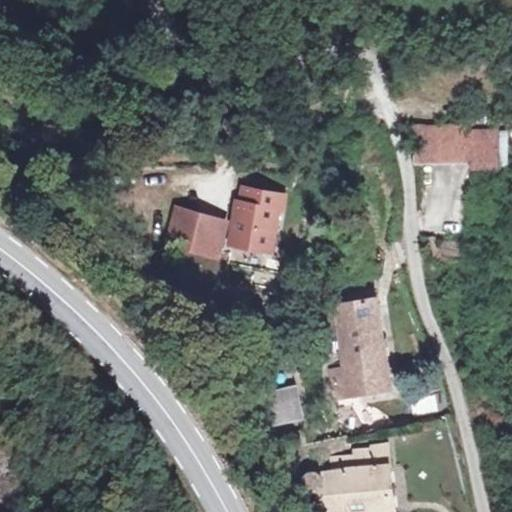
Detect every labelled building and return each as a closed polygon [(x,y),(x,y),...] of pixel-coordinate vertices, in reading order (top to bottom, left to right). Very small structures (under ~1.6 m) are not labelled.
[(511,128),(511,127),(502,128),(480,130),(480,125),(417,133),(420,167),(481,161),(482,167),(511,163),(511,128)] [(247,192),(281,197),(284,185),(260,179),(249,186),(247,192)] [(281,197),(247,192),(241,191),(239,206),(235,204),(225,249),(263,254),(267,255),(275,212),(278,213),(281,197)] [(219,259),(230,218),(176,204),(165,245),(219,259)] [(376,301),(333,307),(342,372),(327,375),(330,399),(389,389),(376,301)] [(256,393),(261,424),(290,421),(287,392),(256,393)] [(411,398),(413,413),(439,409),(437,394),(411,398)] [(369,471),(328,476),(299,478),(301,492),(319,490),(322,511),(391,511),(385,443),(368,446),(368,455),(369,471)] [(369,471),(368,455),(326,459),(328,476),(369,471)]
